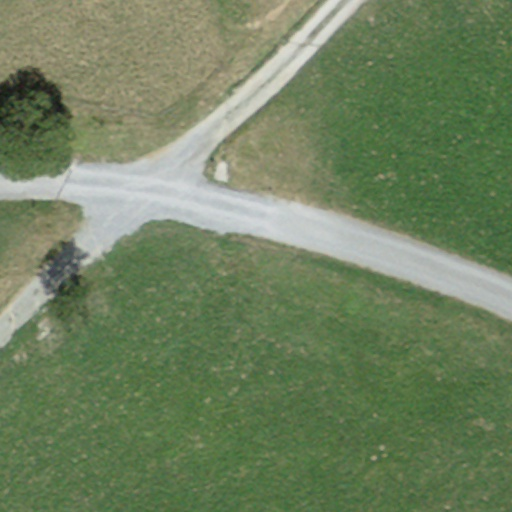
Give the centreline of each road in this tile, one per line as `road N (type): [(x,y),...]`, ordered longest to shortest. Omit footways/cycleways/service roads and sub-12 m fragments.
road 1 (unclassified): [(511,309),(256,221),(144,193),(0,185)]
road 2 (track): [(0,347),(144,193),(255,95),(344,0)]
